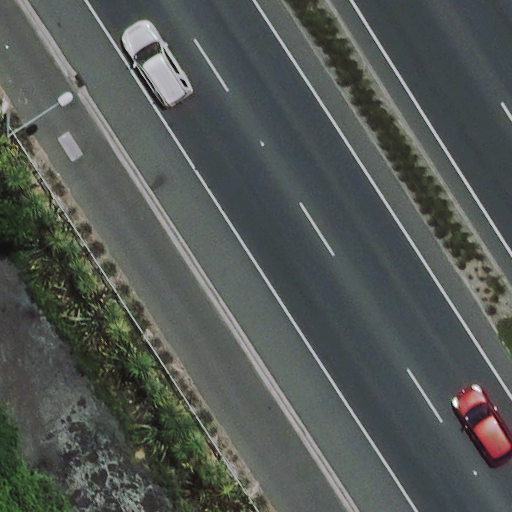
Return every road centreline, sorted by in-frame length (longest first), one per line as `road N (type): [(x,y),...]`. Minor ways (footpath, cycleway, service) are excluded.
road 1 (trunk): [(506,511),(172,0)]
road 2 (trunk): [(439,0),(511,114)]
